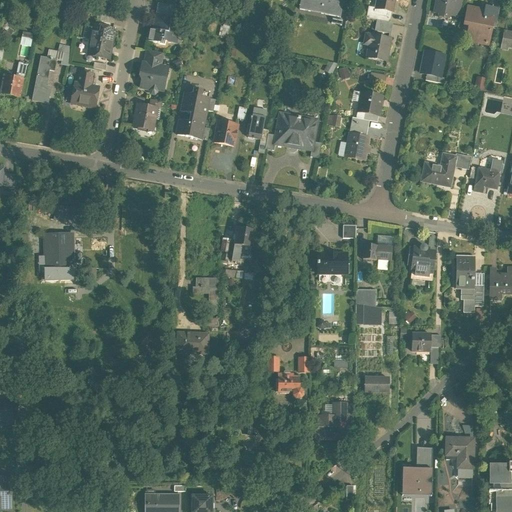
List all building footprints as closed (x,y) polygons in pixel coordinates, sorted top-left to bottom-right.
[(340,19),(344,0),(300,0),(299,10),(340,19)] [(394,0),(376,0),(374,10),(374,11),(391,14),(392,14),(394,0)] [(456,0),(436,0),(434,15),(453,19),(457,0),(456,0)] [(463,2),(457,0),(453,18),(460,19),(463,2)] [(391,14),(374,11),(374,10),(367,9),(366,20),(378,23),(389,25),(391,14)] [(497,13),(485,10),(485,14),(486,14),(484,21),(490,22),(489,24),(495,25),(497,13)] [(490,22),(484,21),(486,14),(485,14),(468,11),(464,26),(470,28),(471,27),(472,29),(470,30),(469,34),(472,38),(474,38),(473,44),(486,47),(489,34),(487,34),(489,27),(494,29),(495,25),(489,24),(490,22)] [(115,18),(101,16),(100,24),(114,26),(115,18)] [(171,21),(157,19),(154,29),(156,29),(156,33),(149,32),(147,44),(159,46),(164,47),(165,43),(172,44),(175,32),(169,31),(171,21)] [(389,25),(378,23),(376,34),(389,36),(391,25),(389,25)] [(114,33),(93,28),(90,42),(112,46),(114,33)] [(511,37),(511,36),(511,35),(503,34),(500,51),(506,52),(507,49),(511,50),(511,37)] [(390,41),(365,37),(363,46),(368,47),(366,60),(386,63),(390,41)] [(112,46),(90,42),(87,58),(109,62),(112,46)] [(72,51),(59,48),(58,54),(58,55),(63,55),(71,57),(72,51)] [(58,54),(48,52),(46,60),(56,62),(61,63),(63,55),(58,55),(58,54)] [(163,56),(146,53),(143,66),(160,69),(163,56)] [(444,58),(424,54),(420,76),(426,77),(439,80),(444,58)] [(71,57),(63,55),(61,63),(61,67),(69,68),(71,57)] [(46,60),(40,59),(32,103),(47,106),(51,90),(46,89),(49,73),(54,74),(56,62),(46,60)] [(29,67),(19,65),(16,79),(22,80),(26,81),(29,67)] [(106,67),(94,65),(93,71),(105,73),(106,67)] [(143,66),(142,66),(141,74),(142,74),(141,80),(143,83),(142,87),(141,87),(141,91),(149,93),(148,94),(150,96),(153,97),(157,95),(158,92),(162,93),(164,81),(160,81),(162,70),(143,66)] [(384,83),(385,77),(370,74),(369,80),(384,83)] [(93,77),(80,75),(78,87),(91,89),(93,77)] [(439,80),(426,77),(425,83),(442,86),(443,80),(439,80)] [(16,79),(15,82),(4,79),(0,97),(19,100),(22,83),(22,80),(16,79)] [(474,89),(483,91),(484,80),(476,79),(474,89)] [(78,87),(75,86),(72,102),(86,105),(85,109),(95,110),(98,91),(91,89),(78,87)] [(190,125),(179,123),(176,137),(200,142),(202,130),(204,118),(205,118),(207,113),(213,114),(215,102),(200,99),(201,94),(194,92),(193,98),(184,96),(181,113),(191,115),(190,125)] [(372,97),(360,95),(357,114),(363,116),(378,118),(381,101),(372,99),(372,97)] [(501,115),(511,116),(511,100),(504,99),(501,115)] [(161,105),(150,102),(148,109),(157,111),(159,111),(161,105)] [(148,109),(136,107),(131,129),(152,133),(157,111),(148,109)] [(252,114),(247,140),(260,142),(262,131),(265,117),(252,114)] [(329,116),(327,127),(338,129),(340,118),(329,116)] [(378,118),(363,116),(362,122),(368,123),(376,125),(378,118)] [(316,123),(283,117),(280,132),(276,131),(275,138),(274,146),(311,153),(312,153),(313,145),(316,123)] [(362,122),(351,120),(349,133),(366,136),(368,123),(362,122)] [(237,127),(218,124),(214,145),(233,149),(237,127)] [(210,131),(202,130),(200,142),(207,143),(210,131)] [(268,133),(262,131),(260,142),(259,145),(266,146),(268,137),(268,133)] [(368,140),(348,136),(344,159),(364,163),(368,140)] [(275,138),(268,137),(266,146),(265,152),(273,153),(274,146),(275,138)] [(321,146),(313,145),(312,153),(311,153),(310,159),(318,161),(321,146)] [(440,170),(424,167),(421,183),(437,187),(438,184),(449,187),(453,169),(455,159),(454,159),(442,157),(440,170)] [(470,160),(454,157),(454,159),(455,159),(453,169),(468,172),(470,160)] [(490,173),(477,170),(475,181),(473,193),(482,195),(482,191),(482,189),(495,191),(500,168),(491,166),(490,173)] [(477,170),(470,169),(468,180),(475,181),(477,170)] [(145,194),(128,193),(127,219),(139,219),(139,215),(139,207),(145,207),(145,194)] [(53,208),(53,223),(69,222),(69,207),(53,208)] [(139,215),(139,219),(138,239),(159,239),(159,215),(139,215)] [(354,228),(342,228),(341,240),(354,241),(354,228)] [(253,234),(237,231),(231,264),(237,265),(240,249),(251,250),(253,234)] [(73,237),(44,238),(44,260),(39,260),(40,274),(45,273),(45,284),(74,283),(73,271),(74,271),(73,237)] [(377,238),(376,248),(363,248),(362,262),(375,263),(375,262),(390,263),(391,239),(377,238)] [(230,242),(223,241),(220,254),(228,256),(230,242)] [(419,250),(413,250),(413,251),(409,251),(407,267),(412,267),(410,281),(431,283),(433,269),(426,268),(428,253),(428,251),(426,251),(426,250),(426,248),(425,247),(423,247),(422,247),(420,248),(420,249),(419,250)] [(434,254),(428,253),(426,268),(433,269),(434,254)] [(345,257),(317,257),(317,265),(316,265),(316,267),(317,267),(317,275),(345,275),(345,257)] [(473,259),(455,259),(455,291),(460,291),(471,291),(473,291),(473,287),(473,259)] [(511,278),(507,278),(494,278),(495,272),(489,272),(489,283),(489,301),(499,302),(499,296),(511,296),(511,278)] [(219,281),(206,282),(206,290),(200,290),(200,295),(208,295),(208,317),(217,317),(217,305),(219,305),(219,281)] [(206,282),(195,282),(195,290),(200,290),(206,290),(206,282)] [(483,288),(473,287),(473,291),(471,291),(471,309),(473,309),(482,309),(483,288)] [(471,291),(460,291),(460,302),(463,302),(462,315),(473,315),(473,309),(471,309),(471,291)] [(374,293),(355,292),(355,305),(375,309),(374,293)] [(355,305),(355,324),(381,324),(380,310),(375,309),(355,305)] [(218,321),(206,320),(206,329),(218,329),(218,321)] [(208,337),(177,336),(177,356),(194,356),(194,353),(207,354),(208,337)] [(430,336),(411,336),(411,353),(429,353),(430,337),(430,336)] [(440,337),(430,337),(429,349),(440,349),(440,337)] [(279,360),(267,360),(267,373),(278,373),(279,360)] [(309,360),(298,360),(298,374),(309,374),(309,360)] [(292,377),(278,376),(278,394),(281,394),(281,395),(288,395),(288,394),(293,394),(293,398),(296,401),(300,401),(303,398),(303,394),(300,391),(298,391),(299,388),(299,379),(292,379),(292,377)] [(388,380),(364,379),(364,381),(364,392),(364,393),(388,394),(388,380)] [(11,406),(0,405),(0,422),(11,422),(11,406)] [(346,406),(334,406),(334,419),(337,419),(337,422),(346,423),(346,422),(346,406)] [(334,419),(320,418),(319,427),(318,427),(318,426),(316,426),(315,440),(337,440),(337,422),(337,419),(334,419)] [(232,440),(234,441),(230,468),(233,468),(233,469),(256,470),(256,464),(259,447),(259,445),(260,436),(242,435),(241,435),(241,433),(240,431),(238,429),(235,428),(233,429),(231,430),(229,432),(229,434),(229,437),(230,439),(232,440)] [(472,441),(446,440),(446,453),(455,453),(455,454),(458,454),(457,469),(472,469),(472,441)] [(421,470),(432,470),(432,449),(417,449),(416,465),(421,465),(421,470)] [(507,467),(489,467),(489,484),(491,484),(491,492),(487,492),(487,506),(489,506),(489,511),(511,511),(511,484),(508,484),(508,474),(511,474),(511,463),(508,463),(507,467)] [(402,493),(431,494),(432,470),(421,470),(402,469),(402,493)] [(472,469),(457,469),(457,481),(471,481),(472,469)] [(0,479),(0,503),(1,503),(1,511),(2,511),(12,511),(11,479),(0,479)] [(179,511),(179,495),(144,495),(144,511),(179,511)] [(211,511),(212,497),(192,497),(191,511),(211,511)]
